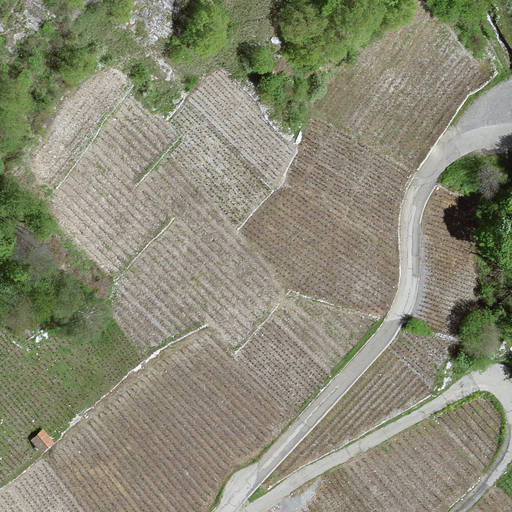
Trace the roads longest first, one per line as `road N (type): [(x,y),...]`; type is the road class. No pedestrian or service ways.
road 1 (unclassified): [(511,131),(458,146),(432,174),(413,217),(405,292),(385,332),(228,511)]
road 2 (unclassified): [(511,404),(498,386),(476,381),(253,511)]
